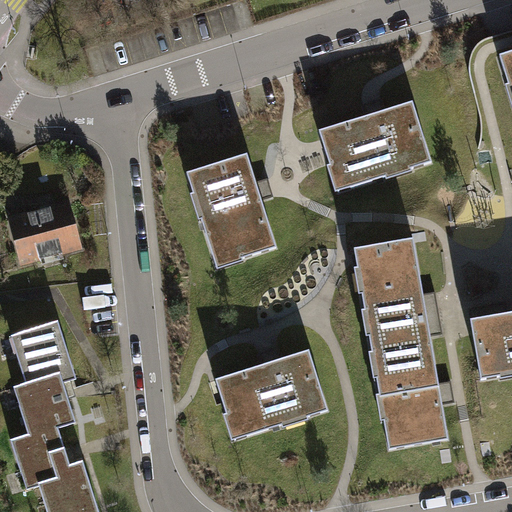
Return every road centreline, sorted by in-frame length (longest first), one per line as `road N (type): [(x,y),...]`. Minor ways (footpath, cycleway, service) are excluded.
road 1 (residential): [(172,511),(152,465),(115,130),(102,104)]
road 2 (residential): [(102,104),(432,0)]
